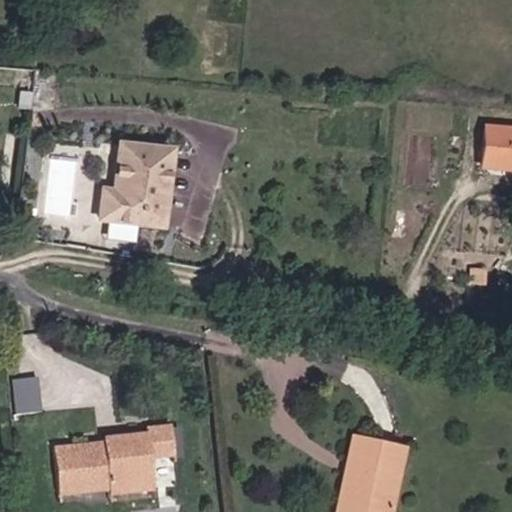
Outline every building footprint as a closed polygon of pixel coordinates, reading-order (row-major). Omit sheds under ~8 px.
[(484,164),(511,165),(511,130),(487,129),(486,143),(484,164)] [(119,193),(105,192),(103,219),(160,225),(168,148),(124,141),(119,193)] [(133,273),(98,266),(94,286),(128,293),(133,273)] [(18,412),(43,408),(37,375),(13,379),(18,412)] [(77,463),(76,453),(56,456),(62,496),(112,490),(113,495),(180,487),(173,426),(147,429),(148,440),(129,442),(130,454),(107,457),(106,450),(88,452),(89,462),(77,463)] [(342,455),(322,511),(382,511),(404,448),(350,430),(342,455)]
